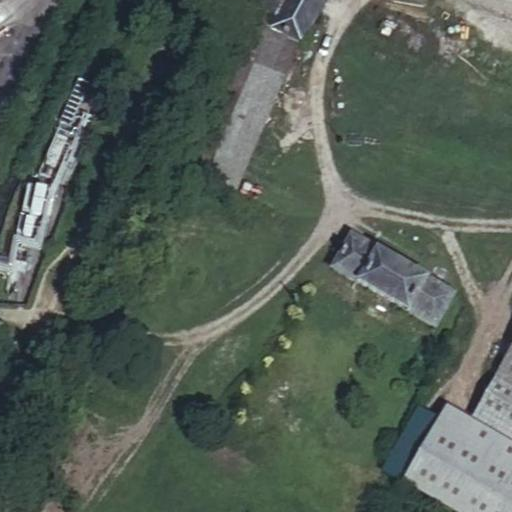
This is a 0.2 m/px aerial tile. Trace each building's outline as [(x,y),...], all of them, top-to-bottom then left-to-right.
[(218,166),(279,18),(254,3),(245,0),(223,0),(165,142),(218,166)] [(255,0),(254,3),(279,18),(289,0),(255,0)] [(445,283),(332,220),(313,253),(423,317),(445,283)] [(511,318),(462,403),(511,434),(511,318)] [(511,511),(511,471),(422,417),(385,476),(443,511),(511,511)]
